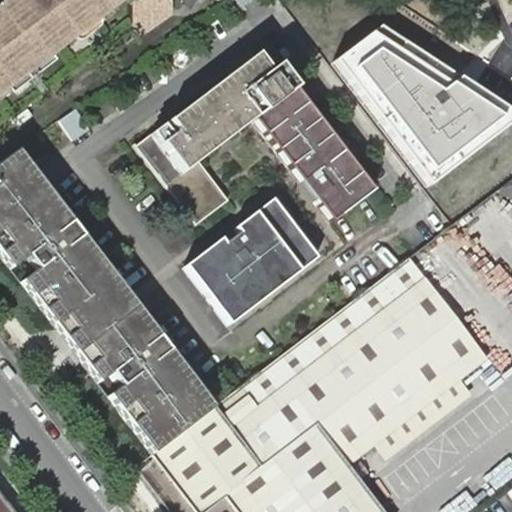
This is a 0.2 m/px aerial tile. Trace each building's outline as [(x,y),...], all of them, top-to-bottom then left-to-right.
[(0,95),(11,87),(25,77),(32,72),(45,61),(78,36),(92,26),(109,13),(106,10),(101,4),(106,0),(17,0),(0,13),(0,21),(1,23),(0,24),(0,95)] [(116,0),(106,0),(101,4),(106,10),(117,1),(116,0)] [(133,0),(132,29),(139,38),(171,16),(173,3),(168,0),(133,0)] [(92,26),(78,36),(83,42),(97,31),(92,26)] [(378,27),(329,64),(422,190),(511,124),(511,115),(483,96),(378,27)] [(329,225),(371,193),(275,67),(267,73),(254,56),(133,148),(194,227),(226,202),(197,163),(250,121),(329,225)] [(45,61),(32,72),(36,78),(50,67),(45,61)] [(25,77),(11,87),(16,93),(30,82),(25,77)] [(0,162),(0,187),(25,168),(14,153),(0,162)] [(25,168),(0,187),(0,229),(46,195),(25,168)] [(511,179),(499,189),(511,197),(511,179)] [(210,410),(46,195),(0,229),(0,259),(150,456),(151,455),(210,410)] [(218,245),(183,271),(226,330),(319,262),(272,200),(230,231),(236,240),(222,250),(218,245)] [(470,327),(414,254),(406,260),(463,334),(470,327)] [(210,410),(151,455),(193,511),(202,511),(223,497),(234,511),(379,511),(354,480),(346,469),(362,455),(372,448),(456,383),(484,361),(501,348),(480,321),(470,327),(463,334),(406,260),(210,410)] [(467,398),(456,383),(372,448),(383,463),(467,398)] [(346,469),(354,480),(371,466),(362,455),(346,469)] [(0,511),(9,511),(0,499),(0,511)]
